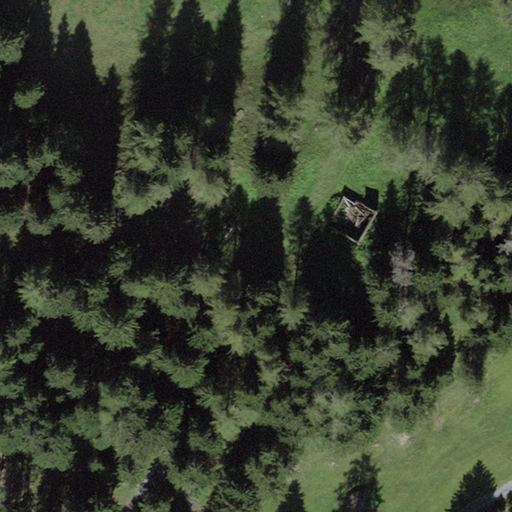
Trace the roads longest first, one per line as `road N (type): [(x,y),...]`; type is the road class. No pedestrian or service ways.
road 1 (track): [(128,511),(200,403),(222,314),(0,366)]
road 2 (track): [(359,0),(356,51),(323,189),(222,314)]
